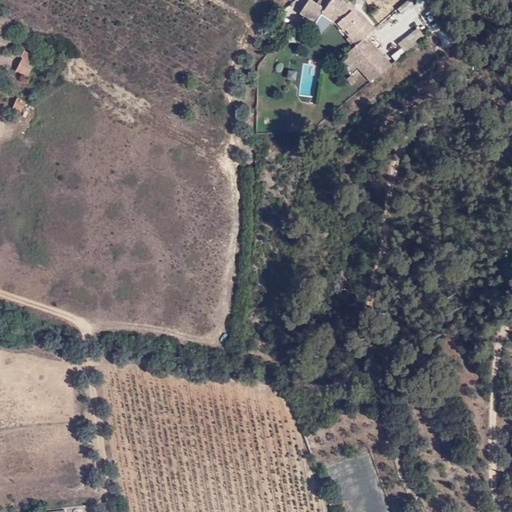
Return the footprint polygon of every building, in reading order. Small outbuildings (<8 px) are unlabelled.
[(370,80),(393,61),(369,35),(378,27),(372,20),(359,7),(350,0),(316,0),(317,0),(316,0),(308,0),(302,10),(324,27),(330,17),(356,44),(346,53),(370,80)] [(417,27),(398,42),(405,51),(421,39),(423,34),(417,27)] [(395,60),(404,54),(401,49),(391,55),(395,60)] [(34,53),(28,50),(19,69),(30,74),(37,60),(34,59),(35,57),(33,56),(34,53)] [(23,110),(27,101),(20,96),(15,105),(23,110)]
